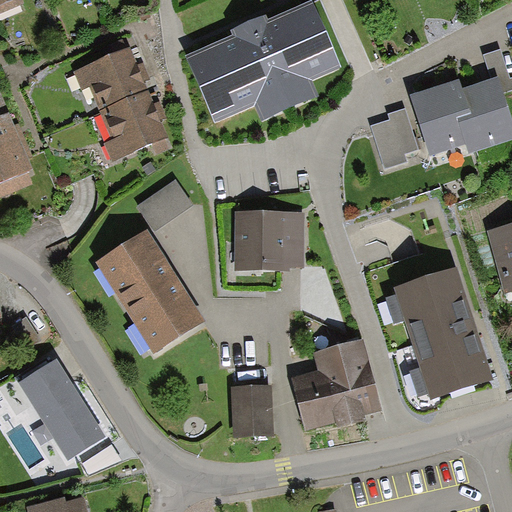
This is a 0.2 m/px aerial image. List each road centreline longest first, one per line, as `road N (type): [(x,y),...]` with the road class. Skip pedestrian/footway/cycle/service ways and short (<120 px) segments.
road 1 (residential): [(488,424),(236,479),(173,473)]
road 2 (residential): [(173,473),(69,317),(37,282),(0,261)]
